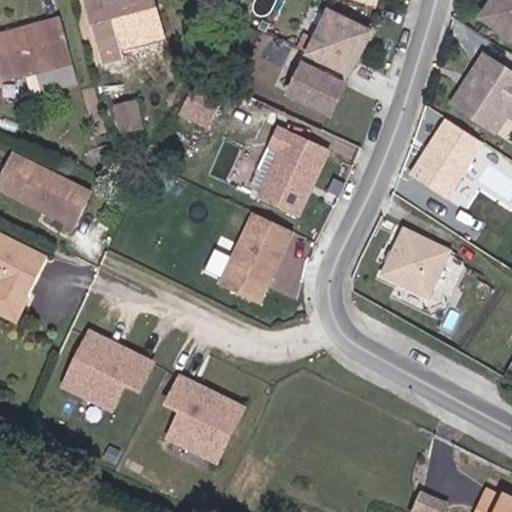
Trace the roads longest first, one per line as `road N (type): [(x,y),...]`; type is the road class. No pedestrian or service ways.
road 1 (residential): [(434,0),(374,182),(334,262),(332,293),(350,336),(511,425)]
road 2 (unknown): [(350,336),(252,341),(88,296)]
